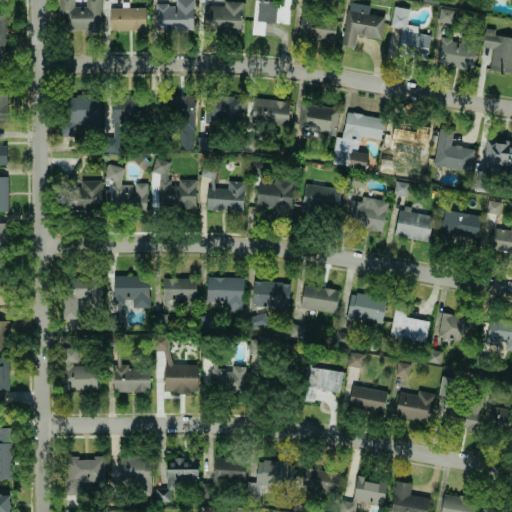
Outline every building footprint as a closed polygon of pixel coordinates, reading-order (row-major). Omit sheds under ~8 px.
[(99,32),(99,0),(84,0),(84,7),(73,7),(72,0),(57,0),(57,17),(70,17),(70,32),(99,32)] [(156,4),(156,31),(192,32),(192,0),(174,0),(175,5),(156,4)] [(289,0),(277,0),(278,3),(253,2),(251,35),(263,35),(264,23),(288,24),(289,0)] [(204,33),(240,33),(241,1),(223,1),(223,7),(204,6),(204,33)] [(356,35),(379,40),(384,17),(367,14),(369,6),(348,2),(340,45),(353,47),(356,35)] [(430,35),(416,32),(417,26),(406,24),(409,9),(393,6),(389,27),(400,29),(395,55),(425,61),(430,35)] [(109,8),(110,31),(145,30),(144,7),(109,8)] [(452,11),(440,9),(438,21),(451,23),(452,11)] [(333,44),(336,21),(300,15),(297,38),(333,44)] [(511,73),(511,37),(494,35),(494,30),(484,28),(481,47),(492,48),(489,71),(511,73)] [(435,62),(471,70),(476,46),(441,38),(435,62)] [(100,96),(66,95),(65,136),(74,136),(75,124),(87,124),(87,136),(99,136),(100,96)] [(192,95),(167,96),(168,119),(177,119),(178,146),(193,146),(192,95)] [(147,119),(146,96),(109,98),(111,121),(147,119)] [(242,98),(209,97),(209,119),(241,119),(242,98)] [(251,120),(286,124),(289,101),(253,98),(251,120)] [(296,126),(333,134),(339,110),(301,102),(296,126)] [(331,165),(366,170),(368,153),(357,152),(359,137),(380,140),(383,117),(345,112),(342,137),(335,136),(331,165)] [(433,166),(471,170),(473,147),(451,146),(452,131),(437,129),(433,166)] [(102,152),(118,152),(118,138),(102,137),(102,152)] [(196,137),(197,150),(209,150),(209,137),(196,137)] [(255,152),(256,141),(242,139),(241,151),(255,152)] [(511,144),(484,143),(483,173),(511,173),(511,144)] [(159,208),(195,207),(195,181),(168,182),(168,159),(152,159),(152,173),(158,173),(159,208)] [(146,184),(121,184),(122,165),(104,165),(104,180),(112,180),(112,209),(146,209),(146,184)] [(206,210),(242,211),(244,182),(227,181),(226,188),(213,188),(214,172),(207,172),(206,210)] [(363,174),(347,173),(347,184),(362,185),(363,174)] [(258,181),(254,207),(272,209),(271,214),(289,217),(294,181),(273,178),(272,184),(258,181)] [(100,181),(80,180),(80,187),(70,187),(70,207),(100,207),(100,181)] [(406,197),(409,184),(395,181),(392,194),(406,197)] [(338,210),(339,187),(303,185),(302,208),(338,210)] [(351,199),(345,225),(381,232),(387,201),(361,196),(360,201),(351,199)] [(485,212),(498,215),(501,202),(488,200),(485,212)] [(427,241),(432,216),(399,209),(393,234),(427,241)] [(480,219),(443,211),(439,233),(475,240),(480,219)] [(511,253),(511,220),(510,231),(492,228),(489,249),(511,253)] [(149,307),(149,276),(113,275),(112,303),(132,303),(132,307),(149,307)] [(100,277),(61,278),(62,319),(76,319),(76,298),(84,298),(84,309),(101,309),(100,277)] [(243,278),(206,277),(206,301),(225,302),(224,310),(242,310),(243,278)] [(196,278),(162,278),(161,300),(181,301),(181,310),(195,310),(196,278)] [(289,282),(252,281),(251,307),(288,308),(289,282)] [(299,307),(334,313),(338,290),(303,284),(299,307)] [(381,324),(386,299),(350,292),(345,317),(381,324)] [(407,310),(392,309),(389,337),(425,342),(427,320),(406,317),(407,310)] [(245,318),(247,329),(267,324),(265,313),(245,318)] [(152,327),(165,327),(165,314),(152,314),(152,327)] [(437,336),(470,340),(473,317),(440,314),(437,336)] [(199,328),(212,328),(212,315),(199,315),(199,328)] [(511,319),(488,317),(486,342),(504,344),(503,350),(511,350),(511,319)] [(289,336),(302,337),(303,325),(290,324),(289,336)] [(77,348),(62,348),(62,390),(96,390),(96,365),(77,365),(77,348)] [(112,392),(149,392),(148,367),(119,367),(119,348),(116,348),(116,364),(112,364),(112,392)] [(424,361),(439,363),(441,352),(426,349),(424,361)] [(363,354),(349,351),(346,366),(360,368),(363,354)] [(0,390),(8,390),(7,357),(0,357),(0,390)] [(409,363),(396,362),(394,375),(408,377),(409,363)] [(245,366),(231,366),(231,370),(211,369),(211,389),(244,390),(245,366)] [(341,371),(305,366),(300,400),(314,402),(316,389),(338,392),(341,371)] [(438,395),(449,397),(446,416),(452,416),(458,379),(441,376),(438,395)] [(386,390),(350,386),(348,409),(384,412),(386,390)] [(395,417),(431,421),(434,393),(416,391),(416,394),(397,392),(395,417)] [(457,428),(477,430),(480,405),(460,402),(457,428)] [(510,431),(511,407),(490,406),(489,431),(510,431)] [(0,479),(12,479),(12,442),(8,442),(8,428),(0,428),(0,479)] [(102,482),(103,456),(93,456),(93,459),(67,458),(66,481),(102,482)] [(119,457),(119,483),(137,483),(137,495),(150,495),(150,457),(119,457)] [(244,482),(245,459),(213,458),(212,481),(244,482)] [(197,460),(166,459),(166,480),(197,481),(197,460)] [(245,493),(260,494),(260,486),(291,487),(292,462),(256,461),(255,482),(246,482),(245,493)] [(335,495),(338,473),(305,467),(301,489),(335,495)] [(336,511),(353,511),(355,500),(382,505),(386,481),(356,476),(352,502),(339,500),(336,511)] [(389,511),(426,511),(428,497),(409,495),(411,483),(393,481),(389,511)] [(168,502),(169,489),(155,489),(154,501),(168,502)] [(0,511),(8,511),(8,492),(0,492),(0,511)] [(439,511),(475,511),(476,498),(441,494),(439,511)]
